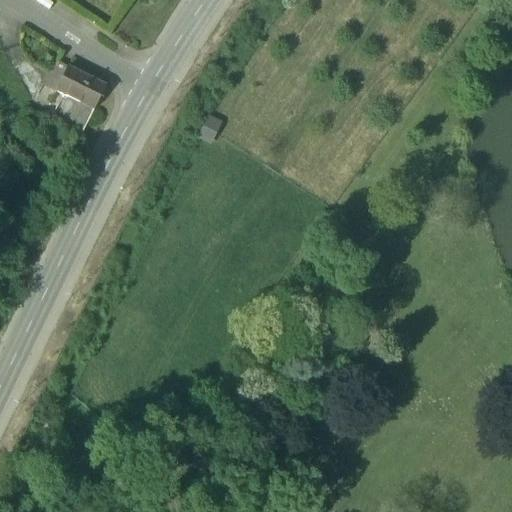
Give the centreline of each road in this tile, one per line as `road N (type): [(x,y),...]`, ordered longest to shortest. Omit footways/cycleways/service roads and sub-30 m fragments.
road 1 (secondary): [(152,85),(0,386)]
road 2 (residential): [(15,0),(152,85)]
